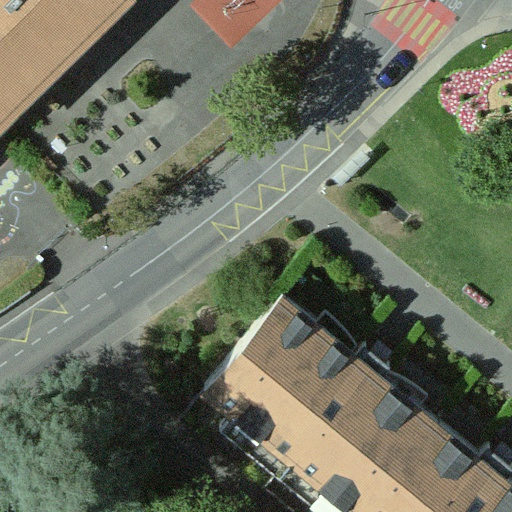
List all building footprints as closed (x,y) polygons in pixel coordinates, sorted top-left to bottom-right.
[(0,0),(0,123),(130,0),(0,0)] [(340,190),(376,154),(369,146),(366,144),(330,179),(332,182),(340,190)] [(352,511),(358,511),(440,414),(281,285),(198,386),(352,511)] [(511,511),(511,472),(440,414),(358,511),(511,511)] [(72,511),(37,482),(10,511),(72,511)]
